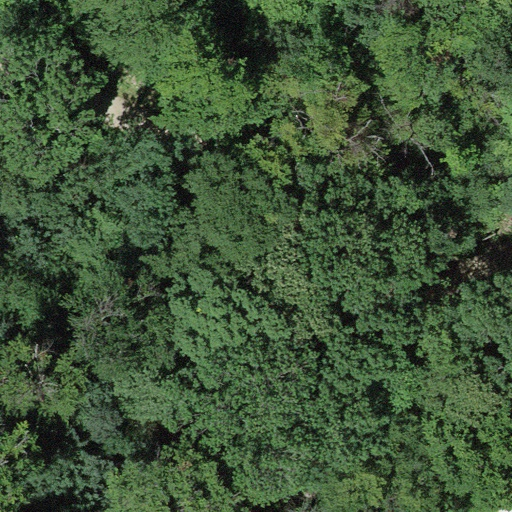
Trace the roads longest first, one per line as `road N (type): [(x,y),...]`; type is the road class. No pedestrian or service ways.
road 1 (track): [(0,73),(162,137),(411,286)]
road 2 (track): [(411,286),(399,378),(430,470),(511,511)]
